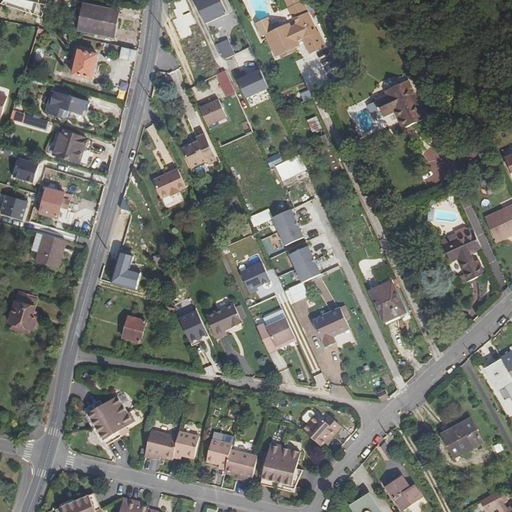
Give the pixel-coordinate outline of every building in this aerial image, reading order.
[(45,7),(11,0),(4,0),(44,12),(45,7)] [(196,24),(185,0),(180,0),(174,3),(177,9),(174,10),(177,18),(173,20),(181,39),(193,34),(189,27),(196,24)] [(225,10),(220,0),(195,0),(204,19),(225,10)] [(317,33),(303,0),(289,7),(297,25),(291,27),(289,22),(265,33),(276,56),(299,46),(297,41),(304,39),(310,54),(324,47),(318,32),(317,33)] [(84,4),(82,14),(117,21),(120,11),(84,4)] [(117,21),(82,14),(79,30),(114,37),(117,21)] [(234,55),(228,42),(217,47),(221,57),(226,59),(234,55)] [(136,62),(138,51),(122,47),(119,58),(136,62)] [(74,75),(92,79),(98,55),(80,51),(74,75)] [(269,88),(261,70),(238,81),(247,98),(269,88)] [(225,71),(216,74),(226,95),(235,92),(225,71)] [(381,111),(384,116),(396,111),(404,129),(425,118),(421,109),(418,111),(412,99),(415,97),(413,90),(409,91),(405,82),(385,92),(387,97),(369,105),(373,115),(381,111)] [(304,102),(313,98),(310,90),(301,94),(304,102)] [(87,117),(92,103),(53,91),(46,113),(64,118),(66,111),(87,117)] [(200,108),(208,125),(227,117),(219,100),(200,108)] [(23,126),(27,114),(14,110),(11,122),(23,126)] [(292,124),(300,120),(295,110),(287,113),(292,124)] [(376,120),(384,116),(381,111),(373,115),(376,120)] [(47,131),(50,122),(26,115),(24,124),(47,131)] [(86,150),(89,140),(61,132),(54,155),(80,163),(84,149),(86,150)] [(208,165),(218,161),(205,133),(196,138),(198,142),(182,149),(191,167),(206,161),(208,165)] [(330,144),(325,135),(317,139),(321,148),(322,148),(334,175),(340,172),(328,145),(330,144)] [(277,165),(284,181),(309,170),(302,155),(277,165)] [(14,177),(34,183),(40,164),(19,158),(14,177)] [(186,186),(178,168),(153,179),(161,197),(170,193),(171,196),(179,192),(178,189),(186,186)] [(41,213),(59,218),(65,194),(47,189),(41,213)] [(2,214),(23,220),(28,202),(8,196),(2,214)] [(511,206),(485,219),(496,243),(511,235),(511,206)] [(285,244),(304,236),(291,209),(273,217),(285,244)] [(58,269),(67,241),(38,233),(32,250),(39,253),(37,262),(58,269)] [(474,252),(480,249),(474,233),(444,247),(451,262),(458,258),(465,274),(459,277),(463,285),(484,275),(474,252)] [(224,254),(222,250),(215,235),(212,237),(221,256),(224,254)] [(302,280),(320,272),(308,245),(290,253),(302,280)] [(135,257),(122,253),(114,283),(146,292),(151,275),(135,271),(132,270),(133,264),(135,257)] [(271,282),(263,264),(241,274),(251,294),(259,291),(258,288),(271,282)] [(284,289),(291,306),(311,298),(303,280),(302,280),(284,289)] [(406,313),(392,283),(371,292),(385,322),(406,313)] [(10,324),(34,331),(38,318),(34,316),(39,299),(19,293),(10,324)] [(160,303),(161,297),(150,293),(149,300),(160,303)] [(173,314),(175,309),(161,305),(160,310),(173,314)] [(242,324),(233,305),(207,316),(216,338),(226,333),(224,329),(231,325),(232,328),(242,324)] [(346,306),(340,308),(346,322),(352,319),(346,306)] [(346,322),(340,308),(314,321),(326,347),(336,342),(334,337),(350,329),(346,322)] [(191,343),(208,335),(198,311),(180,319),(191,343)] [(289,346),(298,342),(288,320),(284,312),(273,317),(277,326),(269,329),(268,327),(259,331),(269,352),(288,344),(289,346)] [(140,343),(146,322),(129,316),(124,338),(140,343)] [(273,317),(265,321),(268,327),(269,329),(277,326),(273,317)] [(298,342),(307,339),(297,317),(288,320),(298,342)] [(269,352),(270,354),(289,346),(288,344),(269,352)] [(511,352),(502,358),(503,360),(511,376),(511,352)] [(511,396),(511,376),(503,360),(487,370),(499,391),(506,387),(511,396)] [(381,402),(389,397),(386,389),(377,394),(381,402)] [(104,404),(89,414),(97,427),(106,441),(117,433),(120,438),(125,435),(123,430),(128,427),(137,421),(131,412),(129,413),(119,395),(104,404)] [(86,409),(89,414),(104,404),(101,400),(86,409)] [(326,423),(314,413),(311,413),(305,420),(305,423),(310,427),(305,432),(323,448),(330,439),(333,442),(344,430),(330,418),(326,423)] [(97,427),(89,414),(86,415),(94,429),(97,427)] [(472,419),(443,435),(455,457),(484,443),(472,419)] [(97,427),(94,429),(103,443),(106,441),(97,427)] [(131,432),(128,427),(123,430),(125,435),(131,432)] [(117,433),(106,441),(109,445),(120,438),(117,433)] [(180,439),(175,459),(183,461),(184,456),(196,459),(202,438),(182,433),(180,439)] [(175,460),(175,459),(180,439),(161,434),(160,438),(152,435),(147,457),(162,461),(163,457),(175,460)] [(228,472),(232,451),(233,446),(214,441),(209,462),(221,465),(220,470),(228,472)] [(261,479),(264,480),(280,484),(287,486),(285,491),(293,494),(294,491),(298,470),(302,454),(283,449),(284,448),(273,445),(270,454),(269,458),(266,457),(265,462),(268,463),(266,471),(263,470),(261,479)] [(253,456),(232,451),(228,472),(240,476),(239,480),(253,484),(259,462),(252,460),(253,456)] [(298,470),(294,491),(297,491),(305,472),(298,470)] [(391,482),(385,486),(403,511),(422,497),(414,486),(411,489),(403,478),(393,484),(391,482)] [(280,484),(264,480),(262,486),(278,490),(280,484)] [(74,497),(75,501),(89,495),(88,491),(74,497)] [(503,491),(486,500),(492,511),(499,507),(501,511),(511,511),(511,507),(511,508),(503,491)] [(95,493),(89,495),(95,508),(101,506),(95,493)] [(383,511),(371,494),(351,506),(355,511),(383,511)] [(75,501),(61,507),(63,511),(101,511),(103,511),(101,506),(95,508),(89,495),(75,501)] [(60,504),(61,507),(75,501),(74,497),(60,504)] [(147,511),(148,510),(148,509),(136,506),(137,502),(123,499),(119,511),(147,511)]
